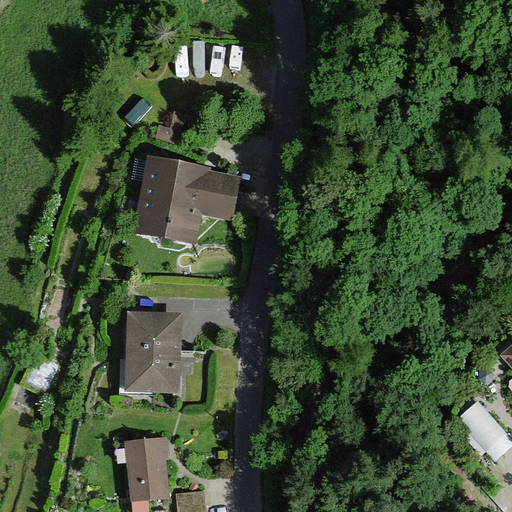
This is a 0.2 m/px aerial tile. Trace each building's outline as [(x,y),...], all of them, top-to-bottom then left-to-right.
[(190,119),(173,116),(170,133),(159,131),(157,142),(185,147),(190,119)] [(190,241),(203,173),(154,163),(143,222),(167,226),(165,236),(190,241)] [(236,186),(206,181),(203,197),(203,199),(204,202),(205,204),(206,205),(208,207),(210,208),(231,213),(236,186)] [(176,352),(177,319),(132,318),(131,386),(156,387),(156,389),(175,390),(175,398),(194,398),(194,353),(176,352)] [(57,365),(35,355),(23,382),(45,392),(57,365)] [(506,434),(479,404),(460,422),(486,451),(506,434)] [(167,498),(161,440),(128,444),(135,511),(148,511),(148,500),(167,498)] [(205,511),(204,492),(177,495),(178,511),(205,511)]
